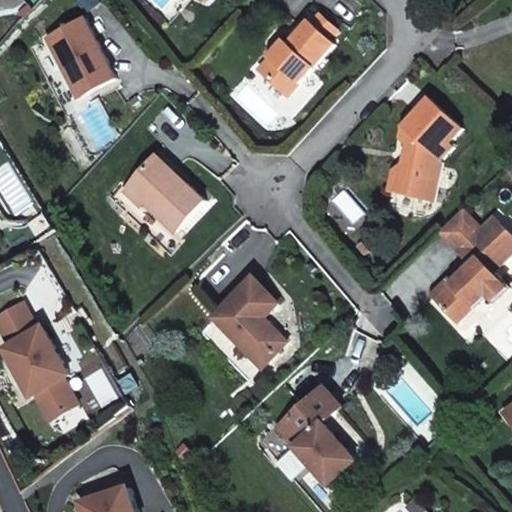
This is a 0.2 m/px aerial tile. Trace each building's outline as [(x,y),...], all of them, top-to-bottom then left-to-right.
[(323,12),(314,22),(331,37),(340,27),(323,12)] [(119,77),(88,18),(48,39),(79,99),(119,77)] [(331,37),(314,22),(311,20),(263,70),(290,94),(338,44),(331,37)] [(467,135),(435,99),(405,128),(409,132),(402,138),(414,151),(409,162),(400,165),(391,191),(430,206),(444,166),(440,165),(455,151),(452,149),(467,135)] [(184,178),(162,154),(132,186),(177,233),(213,199),(188,173),(184,178)] [(481,229),(462,210),(438,233),(466,263),(430,298),(451,322),(467,305),(475,313),(481,319),(511,290),(511,289),(497,272),(511,257),(511,235),(494,216),(481,229)] [(282,303),(256,277),(216,320),(265,369),(292,343),(268,317),(282,303)] [(52,420),(82,404),(68,378),(73,375),(46,326),(41,329),(27,303),(0,317),(0,324),(11,346),(6,349),(32,397),(38,394),(52,420)] [(467,305),(451,322),(458,329),(475,313),(467,305)] [(349,410),(329,389),(287,432),(338,489),(367,462),(333,425),(349,410)] [(140,511),(134,489),(85,504),(87,511),(140,511)]
